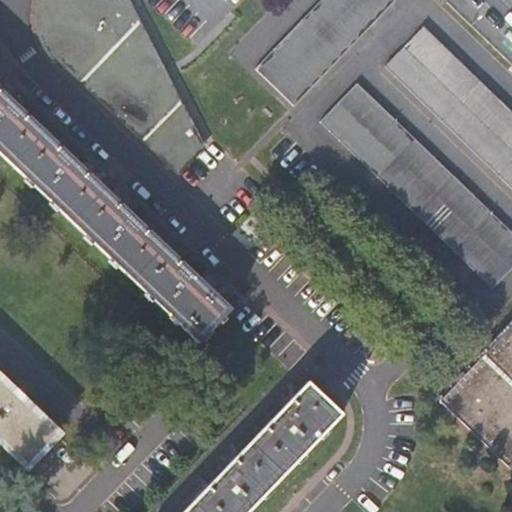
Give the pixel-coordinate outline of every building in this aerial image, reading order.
[(43,0),(43,1),(40,7),(39,15),(39,25),(42,36),(46,46),(53,56),(55,55),(93,91),(178,172),(201,147),(125,0),(43,0)] [(321,0),(256,68),(296,105),(395,0),(321,0)] [(511,111),(424,27),(385,66),(511,188),(511,111)] [(511,233),(358,83),(321,120),(492,287),(511,266),(511,233)] [(0,153),(89,238),(199,343),(231,310),(204,284),(212,275),(208,271),(203,270),(199,272),(194,275),(144,227),(146,224),(148,221),(147,215),(144,209),(135,218),(85,170),(94,161),(90,158),(85,157),(80,158),(76,162),(24,113),(28,108),(28,104),(27,99),(23,95),(15,104),(0,89),(0,153)] [(511,329),(491,351),(442,403),(457,417),(508,467),(511,470),(511,329)] [(0,439),(28,466),(59,434),(19,397),(0,378),(0,439)] [(216,479),(191,505),(184,511),(247,511),(278,480),(341,415),(308,384),(283,410),(273,402),(270,405),(269,410),(270,414),(273,419),(249,444),(225,469),(217,462),(214,466),(213,470),(213,475),(216,479)]
